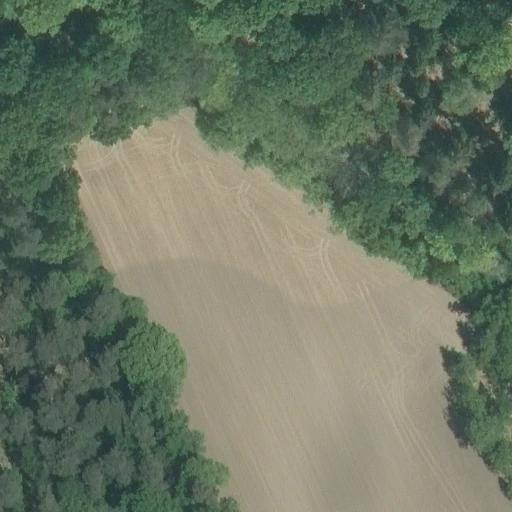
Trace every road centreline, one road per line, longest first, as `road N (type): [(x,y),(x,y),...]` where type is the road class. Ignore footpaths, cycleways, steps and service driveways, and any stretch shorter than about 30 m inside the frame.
road 1 (unclassified): [(511,285),(146,23)]
road 2 (unclassified): [(0,83),(146,23)]
